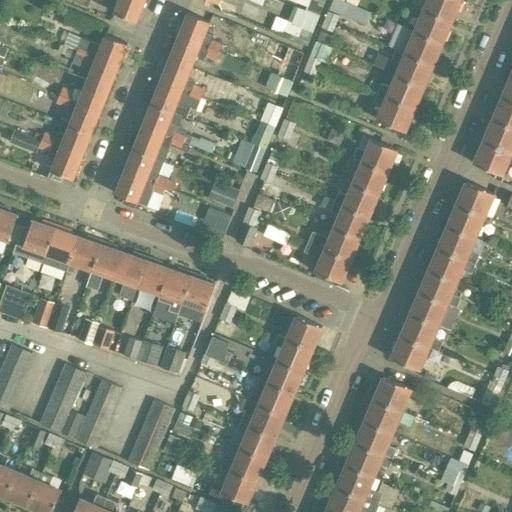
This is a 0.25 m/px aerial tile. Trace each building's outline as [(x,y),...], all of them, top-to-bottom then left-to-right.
[(114,12),(136,21),(144,0),(112,0),(118,2),(114,12)] [(303,0),(308,2),(305,10),(320,16),(325,0),(303,0)] [(339,0),(331,0),(328,10),(339,15),(365,26),(370,12),(339,0)] [(427,0),(424,9),(452,20),(460,0),(427,0)] [(293,5),(282,35),(308,45),(320,16),(305,10),(293,5)] [(97,36),(102,23),(66,8),(61,22),(97,36)] [(424,9),(414,31),(442,42),(452,20),(424,9)] [(324,18),(336,23),(339,15),(328,10),(324,18)] [(210,21),(187,12),(178,34),(219,52),(222,44),(212,40),(214,35),(206,32),(210,21)] [(333,31),(336,23),(324,18),(321,26),(333,31)] [(396,27),(388,46),(389,46),(396,49),(405,53),(433,64),(442,42),(414,31),(398,23),(396,27)] [(219,52),(178,34),(169,57),(192,66),(195,57),(203,61),(205,55),(216,59),(219,52)] [(101,45),(92,41),(87,53),(118,66),(127,44),(105,35),(101,45)] [(77,49),(87,53),(92,41),(82,37),(77,49)] [(87,53),(77,49),(72,62),(82,66),(87,53)] [(396,49),(392,58),(401,62),(396,75),(424,86),(432,65),(433,64),(405,53),(396,49)] [(87,80),(109,89),(118,66),(87,53),(82,66),(91,70),(87,80)] [(321,60),(310,55),(306,63),(318,68),(321,60)] [(192,66),(169,57),(160,80),(201,96),(204,88),(194,84),(195,81),(187,77),(192,66)] [(314,76),(318,68),(306,63),(303,71),(314,76)] [(293,81),(271,72),(265,87),(287,96),(293,81)] [(511,74),(511,75),(502,96),(511,99),(511,74)] [(381,83),(377,93),(386,97),(414,109),(422,90),(424,86),(396,75),(394,78),(391,87),(381,83)] [(68,99),(100,111),(109,89),(87,80),(82,91),(73,87),(72,91),(68,99)] [(151,102),(174,111),(177,102),(196,109),(201,96),(183,89),(160,80),(151,102)] [(68,99),(72,91),(61,87),(58,95),(68,99)] [(377,93),(373,102),(383,105),(377,119),(406,131),(406,130),(405,130),(414,110),(414,109),(386,97),(377,93)] [(65,107),(68,99),(58,95),(55,103),(65,107)] [(511,99),(502,96),(493,118),(511,125),(511,99)] [(69,125),(91,134),(100,111),(68,99),(65,107),(64,111),(73,114),(69,125)] [(164,134),(190,144),(193,137),(186,134),(187,130),(177,126),(182,115),(184,116),(185,116),(174,111),(151,102),(142,125),(164,134)] [(511,125),(493,118),(484,139),(511,151),(511,125)] [(295,123),(284,119),(278,135),(289,139),(295,123)] [(254,144),(266,148),(275,126),(260,120),(251,142),(254,144)] [(50,144),(82,157),(91,134),(69,125),(65,135),(55,131),(54,135),(50,144)] [(133,147),(155,156),(164,160),(170,145),(187,152),(190,144),(164,134),(142,125),(133,147)] [(37,147),(40,140),(14,129),(9,141),(36,152),(38,147),(37,147)] [(50,144),(54,135),(44,131),(40,140),(50,144)] [(398,150),(398,149),(372,138),(366,151),(357,147),(353,157),(362,161),(387,172),(397,150),(398,150)] [(502,174),(507,162),(511,163),(511,151),(484,139),(474,162),(473,161),(473,162),(502,174)] [(38,147),(47,151),(50,144),(40,140),(37,147),(38,147)] [(50,170),(73,179),(82,157),(50,144),(47,151),(49,151),(47,155),(55,159),(50,170)] [(257,172),(266,148),(254,144),(245,167),(257,172)] [(124,170),(155,183),(165,187),(173,190),(176,182),(158,175),(164,160),(155,156),(133,147),(124,170)] [(285,153),(273,148),(269,159),(280,163),(285,153)] [(353,182),(378,193),(387,172),(362,161),(353,182)] [(278,167),(267,162),(260,178),(271,183),(278,167)] [(155,183),(124,170),(115,193),(146,206),(152,191),(162,195),(165,187),(155,183)] [(208,198),(232,208),(240,190),(215,180),(208,198)] [(457,203),(484,215),(494,193),(465,181),(466,182),(457,203)] [(369,215),(378,193),(353,182),(348,195),(338,191),(334,200),(343,204),(369,215)] [(273,212),(277,200),(259,193),(254,205),(273,212)] [(369,215),(343,204),(334,200),(330,210),(340,214),(334,226),(360,237),(369,215)] [(475,236),(484,215),(457,203),(447,225),(475,236)] [(0,237),(8,241),(17,214),(8,211),(9,208),(0,204),(0,237)] [(257,227),(253,225),(259,211),(249,207),(243,222),(236,240),(249,246),(257,227)] [(230,217),(211,209),(204,228),(222,235),(230,217)] [(22,225),(13,251),(43,262),(57,224),(42,219),(41,222),(32,219),(29,228),(28,227),(22,225)] [(285,242),(290,230),(269,221),(264,233),(285,242)] [(66,270),(69,262),(78,235),(70,232),(71,229),(57,224),(43,262),(66,270)] [(438,247),(466,258),(475,262),(479,253),(470,249),(475,236),(447,225),(438,247)] [(308,241),(350,259),(360,237),(334,226),(329,238),(312,231),(308,241)] [(91,270),(102,240),(88,235),(87,238),(78,235),(69,262),(91,270)] [(114,278),(124,251),(115,248),(116,245),(102,240),(91,270),(86,286),(98,290),(103,274),(114,278)] [(320,259),(316,270),(315,270),(314,271),(341,282),(342,281),(341,281),(350,259),(308,241),(304,251),(320,259)] [(475,262),(466,258),(438,247),(429,268),(457,280),(462,268),(471,272),(475,262)] [(137,286),(147,256),(133,251),(132,254),(124,251),(114,278),(124,281),(119,295),(132,299),(137,286)] [(159,294),(169,267),(161,264),(162,261),(147,256),(137,286),(159,294)] [(178,314),(182,302),(193,272),(178,267),(177,270),(169,267),(159,294),(157,299),(170,304),(168,310),(178,314)] [(451,293),(457,280),(429,268),(419,291),(447,303),(456,307),(461,297),(451,293)] [(201,321),(215,283),(206,280),(207,277),(193,272),(182,302),(196,306),(192,318),(201,321)] [(33,293),(8,284),(0,305),(0,310),(6,312),(22,318),(23,318),(33,293)] [(447,303),(419,291),(410,313),(438,325),(447,303)] [(54,302),(41,298),(33,322),(45,327),(54,302)] [(69,308),(55,303),(46,327),(61,332),(69,308)] [(226,303),(222,311),(233,315),(237,307),(226,303)] [(222,311),(219,317),(230,322),(233,315),(222,311)] [(438,325),(410,313),(401,334),(429,346),(439,350),(443,341),(433,336),(438,325)] [(286,337),(313,348),(322,326),(322,327),(323,326),(296,315),(286,337)] [(97,323),(86,319),(79,339),(91,343),(97,323)] [(99,326),(95,337),(93,343),(107,348),(114,331),(99,326)] [(303,370),(313,348),(286,337),(277,333),(273,343),(282,347),(277,359),(303,370)] [(429,346),(401,334),(391,357),(391,356),(390,357),(419,369),(429,346)] [(143,341),(129,336),(123,354),(137,358),(143,341)] [(211,336),(204,354),(215,359),(227,365),(231,353),(225,351),(228,343),(211,336)] [(143,341),(137,358),(156,365),(162,346),(143,340),(143,341)] [(12,344),(8,354),(28,362),(32,353),(12,344)] [(160,366),(178,373),(178,372),(185,352),(167,346),(160,366)] [(4,363),(24,372),(28,362),(8,354),(4,363)] [(212,366),(215,359),(204,354),(201,361),(212,366)] [(277,359),(272,371),(263,368),(259,377),(268,381),(294,392),(303,370),(277,359)] [(4,363),(0,372),(20,381),(24,372),(4,363)] [(61,373),(81,382),(86,372),(65,363),(61,373)] [(498,366),(494,374),(505,379),(508,370),(498,366)] [(0,383),(16,390),(20,381),(0,372),(0,383)] [(77,392),(81,382),(61,373),(57,383),(77,392)] [(501,387),(505,379),(494,374),(491,382),(501,386),(501,387)] [(411,388),(383,375),(382,376),(383,376),(374,398),(402,410),(411,388)] [(294,392),(268,381),(259,377),(255,387),(264,390),(258,403),(284,414),(294,392)] [(121,387),(101,379),(97,389),(117,397),(121,387)] [(491,382),(482,402),(492,406),(501,386),(491,382)] [(0,383),(0,394),(12,400),(16,390),(0,383)] [(53,393),(73,402),(77,392),(57,383),(53,393)] [(117,397),(97,389),(94,399),(113,407),(117,397)] [(232,412),(238,394),(224,389),(219,407),(232,412)] [(185,398),(196,403),(199,395),(189,391),(185,398)] [(53,393),(48,403),(69,412),(73,402),(53,393)] [(0,405),(8,409),(12,400),(0,394),(0,405)] [(196,403),(185,398),(182,406),(193,410),(196,403)] [(364,420),(392,432),(402,410),(374,398),(364,420)] [(90,408),(110,416),(113,407),(94,399),(90,408)] [(154,399),(150,409),(170,418),(174,408),(154,399)] [(64,422),(69,412),(48,403),(44,413),(64,422)] [(275,436),(284,414),(258,403),(253,416),(244,412),(240,421),(249,425),(275,436)] [(110,416),(90,408),(86,418),(106,426),(110,416)] [(145,419),(166,428),(170,418),(150,409),(145,419)] [(478,411),(467,438),(478,442),(489,415),(478,411)] [(82,417),(69,412),(64,422),(60,432),(73,437),(82,417)] [(180,412),(177,420),(189,426),(189,425),(192,417),(180,412)] [(60,432),(64,422),(44,413),(40,423),(60,432)] [(1,425),(10,429),(15,418),(6,414),(1,425)] [(192,417),(189,425),(199,430),(203,421),(192,416),(192,417)] [(15,418),(10,429),(17,432),(22,421),(15,418)] [(82,428),(102,436),(106,426),(86,418),(82,428)] [(145,419),(141,429),(161,438),(166,428),(145,419)] [(177,420),(172,431),(189,439),(194,428),(189,426),(177,420)] [(392,432),(364,420),(355,443),(392,459),(396,449),(387,445),(392,432)] [(266,458),(275,436),(249,425),(240,421),(236,431),(245,435),(240,447),(266,458)] [(36,427),(33,434),(28,444),(38,448),(46,431),(36,427)] [(78,438),(98,446),(102,436),(82,428),(78,438)] [(137,439),(157,448),(161,438),(141,429),(137,439)] [(54,448),(59,437),(48,433),(43,444),(54,448)] [(167,441),(178,446),(181,439),(170,434),(167,441)] [(60,451),(65,440),(59,437),(54,448),(60,451)] [(478,442),(467,438),(463,446),(474,450),(478,442)] [(137,439),(132,449),(153,458),(157,448),(137,439)] [(178,446),(167,441),(163,450),(174,454),(178,446)] [(355,443),(346,464),(374,476),(379,464),(388,468),(392,459),(355,443)] [(256,480),(266,458),(240,447),(235,458),(224,454),(220,465),(221,465),(256,480)] [(153,458),(132,449),(128,459),(148,468),(153,458)] [(469,464),(473,454),(463,450),(459,460),(469,464)] [(103,482),(108,471),(112,460),(92,451),(83,473),(103,482)] [(0,493),(6,496),(17,470),(5,464),(8,456),(0,452),(0,493)] [(113,460),(112,460),(108,471),(117,474),(121,463),(113,460)] [(129,467),(121,463),(117,474),(124,478),(129,467)] [(177,464),(171,478),(192,487),(198,472),(177,464)] [(382,493),(369,488),(374,476),(346,464),(337,486),(365,498),(378,503),(382,493)] [(247,502),(256,480),(221,465),(209,493),(231,502),(234,497),(248,503),(248,502),(247,502)] [(17,470),(6,496),(29,506),(43,474),(32,469),(29,475),(17,470)] [(137,488),(143,474),(131,469),(125,483),(137,488)] [(52,477),(43,474),(29,506),(42,511),(51,511),(61,489),(50,484),(52,477)] [(451,474),(448,483),(459,488),(462,479),(451,474)] [(156,478),(152,489),(161,493),(165,482),(156,478)] [(165,482),(161,493),(168,496),(172,485),(165,482)] [(459,488),(448,483),(444,492),(441,491),(438,492),(434,502),(450,509),(459,488)] [(365,498),(337,486),(327,508),(337,511),(374,511),(378,503),(365,498)] [(188,491),(177,487),(173,496),(184,501),(188,491)] [(92,503),(79,498),(72,511),(100,511),(103,508),(106,499),(96,494),(92,503)] [(204,511),(209,500),(200,497),(195,508),(204,511)] [(106,499),(103,508),(100,511),(112,511),(111,511),(115,502),(106,499)] [(205,511),(211,511),(216,503),(209,500),(204,511),(205,511)] [(482,511),(486,511),(489,506),(480,502),(477,510),(482,511)]
